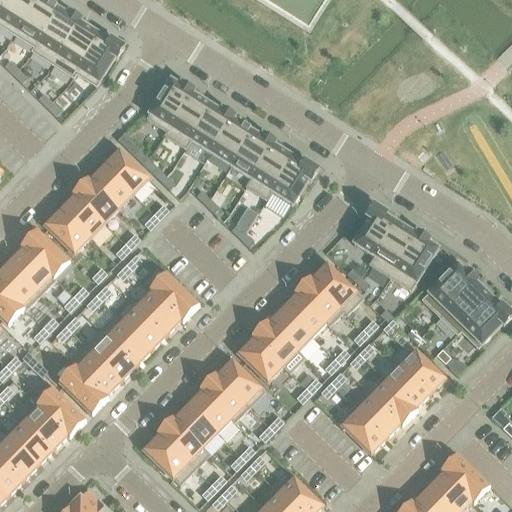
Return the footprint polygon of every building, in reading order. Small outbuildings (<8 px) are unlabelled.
[(0,0),(0,17),(10,0),(0,0)] [(10,0),(0,17),(0,29),(14,39),(39,0),(10,0)] [(40,0),(39,0),(14,39),(34,51),(35,52),(60,13),(57,11),(57,8),(50,4),(47,4),(40,0)] [(34,51),(31,55),(53,69),(80,25),(81,26),(82,24),(70,16),(68,18),(60,13),(35,52),(34,51)] [(80,25),(53,69),(74,82),(76,78),(100,38),(99,35),(93,31),(89,31),(81,26),(80,25)] [(100,38),(76,78),(97,91),(114,62),(116,63),(124,51),(112,43),(111,45),(100,38)] [(10,64),(5,70),(13,79),(19,73),(10,64)] [(19,73),(13,79),(22,87),(27,81),(19,73)] [(164,139),(165,140),(193,95),(184,89),(183,91),(173,85),(159,108),(155,108),(151,115),(152,118),(148,124),(166,135),(164,139)] [(165,140),(185,153),(214,108),(214,107),(207,103),(204,104),(195,99),(196,97),(193,95),(165,140)] [(44,97),(38,103),(47,111),(52,106),(44,97)] [(52,106),(47,111),(55,120),(61,114),(52,106)] [(191,145),(211,157),(234,120),(225,114),(223,116),(214,111),(214,108),(185,153),(186,153),(191,145)] [(211,157),(231,170),(254,134),(254,133),(248,129),(245,130),(236,124),(237,122),(234,120),(211,157)] [(245,191),(246,191),(275,146),(265,140),(264,142),(255,136),(254,134),(231,170),(250,183),(245,191)] [(246,191),(267,204),(295,159),(288,154),(285,155),(276,150),(278,148),(275,146),(246,191)] [(119,153),(103,169),(133,199),(149,182),(119,153)] [(142,167),(148,162),(139,153),(134,159),(142,167)] [(296,162),(295,159),(267,204),(267,205),(272,196),(293,209),(308,185),(310,186),(318,173),(306,166),(305,168),(296,162)] [(88,182),(87,182),(119,213),(133,199),(103,169),(90,183),(88,182)] [(152,177),(161,185),(166,180),(158,171),(152,177)] [(175,188),(166,180),(161,185),(169,194),(175,188)] [(87,182),(73,197),(105,228),(119,213),(87,182)] [(205,208),(210,203),(202,194),(196,200),(205,208)] [(74,199),(60,213),(90,243),(105,228),(73,197),(72,198),(74,199)] [(210,203),(205,208),(213,217),(219,211),(210,203)] [(369,269),(370,269),(398,224),(395,225),(386,219),(387,217),(375,209),(367,222),(369,223),(353,248),(374,261),(369,269)] [(162,210),(154,219),(159,224),(168,216),(162,210)] [(74,259),(90,243),(60,213),(45,230),(74,259)] [(151,233),(159,224),(154,219),(145,227),(151,233)] [(241,222),(237,229),(245,237),(251,228),(241,222)] [(370,269),(390,282),(419,237),(415,235),(414,237),(405,231),(405,228),(398,224),(370,269)] [(231,234),(240,243),(245,237),(237,229),(231,234)] [(39,236),(23,252),(56,284),(57,283),(55,282),(70,266),(39,236)] [(254,245),(245,237),(240,243),(248,251),(254,245)] [(428,242),(419,237),(390,282),(411,295),(438,252),(426,244),(428,242)] [(133,239),(125,248),(131,254),(139,245),(133,239)] [(122,262),(131,254),(125,248),(117,257),(122,262)] [(24,254),(10,269),(41,300),(56,284),(23,252),(22,252),(24,254)] [(126,269),(132,275),(140,266),(135,260),(126,269)] [(310,281),(309,281),(348,319),(363,303),(327,267),(312,282),(310,281)] [(422,304),(440,322),(477,283),(467,274),(466,276),(457,268),(439,287),(435,287),(430,292),(430,296),(422,304)] [(0,289),(26,315),(41,300),(10,269),(0,278),(0,289)] [(123,283),(132,275),(126,269),(118,277),(123,283)] [(347,278),(355,286),(361,281),(352,272),(347,278)] [(98,287),(106,279),(101,273),(92,282),(98,287)] [(166,276),(150,293),(184,325),(200,309),(166,276)] [(309,281),(295,296),(330,330),(343,316),(347,320),(348,319),(309,281)] [(370,289),(361,281),(355,286),(364,295),(370,289)] [(477,283),(440,322),(457,338),(492,302),(492,298),(487,293),(483,293),(476,286),(478,284),(477,283)] [(25,316),(26,315),(0,289),(0,321),(8,330),(24,314),(25,316)] [(104,291),(96,300),(102,305),(110,297),(104,291)] [(82,292),(73,301),(79,306),(88,298),(82,292)] [(151,295),(137,310),(167,339),(181,324),(183,326),(184,325),(150,293),(151,295)] [(296,298),(282,312),(312,341),(326,327),(329,331),(330,330),(295,296),(294,297),(296,298)] [(93,314),(102,305),(96,300),(87,308),(93,314)] [(71,315),(79,306),(73,301),(65,309),(71,315)] [(502,311),(492,302),(457,338),(457,339),(461,336),(478,352),(501,328),(503,330),(511,321),(511,317),(503,309),(502,311)] [(116,318),(115,318),(152,354),(167,339),(137,310),(123,324),(116,318)] [(267,324),(266,325),(305,363),(305,362),(299,355),(312,341),(282,312),(269,326),(267,324)] [(389,327),(394,321),(386,313),(380,319),(389,327)] [(115,318),(100,334),(137,370),(152,354),(115,318)] [(66,331),(71,336),(80,328),(74,322),(66,331)] [(51,323),(43,332),(49,337),(57,329),(51,323)] [(389,328),(384,333),(389,339),(398,329),(393,324),(389,328)] [(266,325),(252,340),(291,377),(305,363),(266,325)] [(371,325),(363,334),(369,340),(377,331),(371,325)] [(63,345),(71,336),(66,331),(57,339),(63,345)] [(40,346),(49,337),(43,332),(35,340),(40,346)] [(407,338),(415,347),(421,341),(412,333),(407,338)] [(100,334),(85,349),(121,385),(137,370),(100,334)] [(360,348),(369,340),(363,334),(354,343),(360,348)] [(290,378),(291,377),(252,340),(251,340),(253,342),(238,357),(268,387),(283,371),(290,378)] [(429,349),(421,341),(415,347),(424,355),(429,349)] [(85,349),(70,365),(108,402),(109,402),(107,400),(121,385),(85,349)] [(367,349),(359,358),(365,364),(373,355),(367,349)] [(442,353),(436,359),(445,367),(451,362),(442,353)] [(343,354),(334,363),(340,369),(349,360),(343,354)] [(416,354),(401,369),(430,398),(446,383),(416,354)] [(24,363),(32,371),(38,366),(29,357),(24,363)] [(356,372),(365,364),(359,358),(351,367),(356,372)] [(14,361),(5,370),(11,376),(20,367),(14,361)] [(215,377),(214,378),(250,412),(265,396),(232,363),(217,379),(215,377)] [(332,377),(340,369),(334,363),(326,372),(332,377)] [(92,418),(108,402),(70,365),(69,365),(74,370),(59,386),(92,418)] [(38,366),(32,371),(41,380),(47,374),(38,366)] [(386,384),(417,415),(418,414),(416,413),(430,398),(401,369),(386,384)] [(0,381),(3,384),(11,376),(5,370),(0,375),(0,381)] [(214,378),(200,392),(235,427),(250,412),(214,378)] [(339,378),(330,387),(336,393),(345,384),(339,378)] [(314,384),(306,392),(312,398),(320,389),(314,384)] [(371,399),(403,430),(417,415),(386,384),(371,399)] [(46,385),(31,401),(71,441),(86,424),(46,385)] [(328,401),(336,393),(330,387),(322,396),(328,401)] [(0,397),(0,401),(4,406),(12,397),(6,391),(0,397)] [(201,395),(188,409),(218,438),(231,424),(234,428),(235,427),(200,392),(199,393),(201,395)] [(303,407),(312,398),(306,392),(297,401),(303,407)] [(354,409),(353,411),(386,443),(400,429),(402,430),(403,430),(371,399),(358,413),(354,409)] [(35,407),(20,422),(54,454),(68,440),(70,441),(71,441),(31,401),(30,402),(35,407)] [(172,421),(172,422),(210,459),(211,459),(204,452),(218,438),(188,409),(174,423),(172,421)] [(371,459),(386,443),(353,411),(338,426),(371,459)] [(20,422),(5,437),(39,470),(54,454),(20,422)] [(172,422),(157,436),(196,474),(210,459),(172,422)] [(277,422),(268,431),(274,436),(282,428),(277,422)] [(503,432),(511,441),(511,439),(511,430),(508,426),(503,432)] [(266,445),(274,436),(268,431),(260,439),(266,445)] [(180,490),(196,474),(157,436),(157,437),(158,439),(143,454),(180,490)] [(8,441),(0,449),(0,462),(23,485),(39,470),(5,437),(5,438),(8,441)] [(248,451),(240,460),(246,465),(254,457),(248,451)] [(440,475),(442,477),(472,506),(474,508),(490,491),(457,458),(440,475)] [(237,474),(246,465),(240,460),(231,468),(237,474)] [(258,461),(250,469),(256,475),(264,467),(258,461)] [(0,462),(0,492),(8,501),(23,485),(0,462)] [(247,484),(256,475),(250,469),(241,478),(247,484)] [(427,492),(447,511),(465,511),(472,506),(442,477),(427,492)] [(220,480),(211,489),(217,495),(225,486),(220,480)] [(294,481),(279,496),(295,511),(321,511),(323,510),(294,481)] [(209,503),(217,495),(211,489),(203,497),(209,503)] [(230,490),(221,499),(227,504),(236,496),(230,490)] [(0,509),(8,501),(0,492),(0,509)] [(412,505),(411,506),(417,511),(447,511),(427,492),(413,506),(412,505)] [(68,511),(104,511),(105,511),(87,494),(70,511),(69,511),(68,511)] [(264,511),(265,511),(295,511),(279,496),(264,511)] [(217,511),(219,511),(227,504),(221,499),(213,507),(217,511)]
